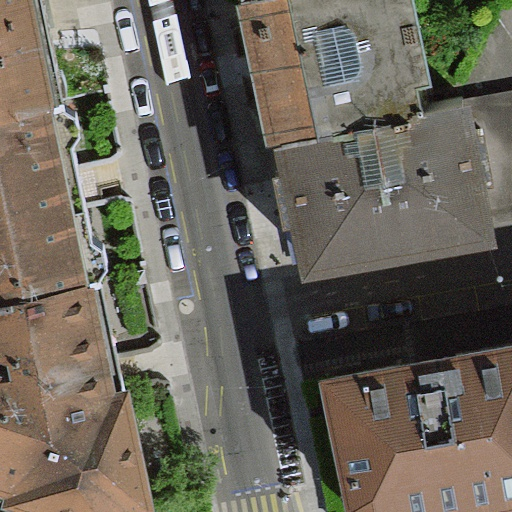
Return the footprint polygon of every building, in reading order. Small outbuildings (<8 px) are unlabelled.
[(0,0),(0,110),(65,97),(51,32),(45,0),(0,0)] [(413,0),(256,0),(262,24),(247,28),(264,103),(279,100),(286,133),(420,105),(415,74),(428,72),(413,0)] [(0,294),(90,277),(103,274),(87,199),(79,163),(65,97),(0,110),(0,294)] [(420,105),(286,133),(310,261),(490,229),(486,214),(467,107),(465,98),(420,105)] [(511,98),(467,107),(486,214),(511,209),(511,98)] [(84,511),(148,511),(150,504),(125,385),(113,388),(107,357),(90,277),(0,294),(0,345),(14,352),(17,366),(6,368),(0,366),(0,475),(12,479),(9,489),(28,495),(84,511)] [(511,487),(511,346),(336,377),(359,493),(384,509),(438,500),(479,493),(511,487)]
